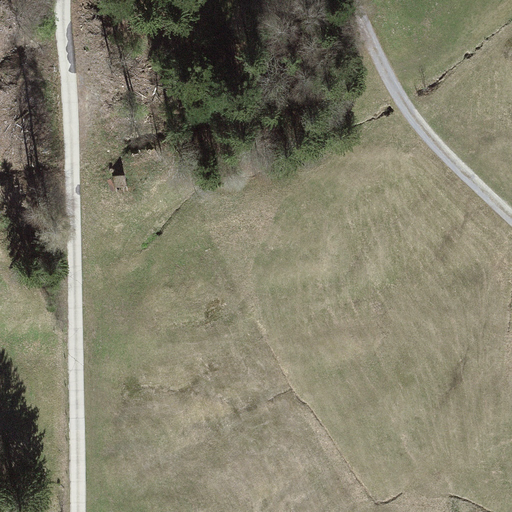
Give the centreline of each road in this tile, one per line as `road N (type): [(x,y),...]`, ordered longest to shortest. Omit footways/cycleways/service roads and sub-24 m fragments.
road 1 (unclassified): [(66,0),(76,511)]
road 2 (track): [(355,0),(401,89),(511,217)]
